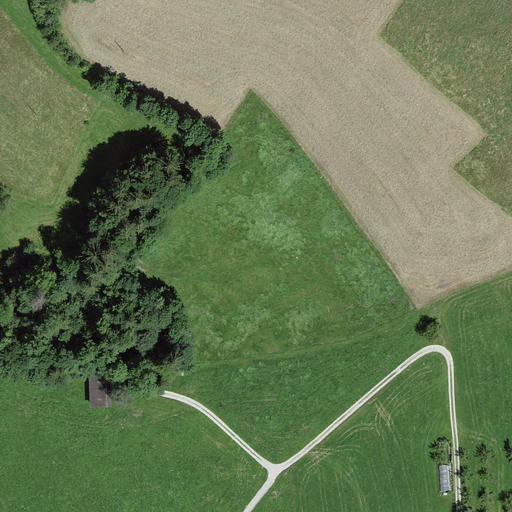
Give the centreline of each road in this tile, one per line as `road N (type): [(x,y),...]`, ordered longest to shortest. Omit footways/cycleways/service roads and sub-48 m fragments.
road 1 (track): [(459,511),(442,349),(417,354),(277,468),(202,408),(116,370),(0,360)]
road 2 (track): [(446,352),(441,312),(448,299),(511,273)]
